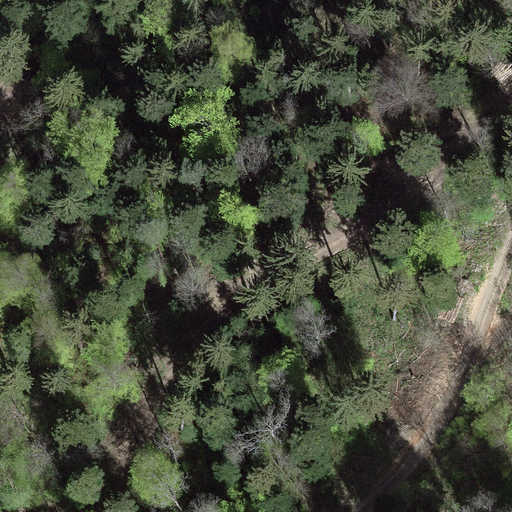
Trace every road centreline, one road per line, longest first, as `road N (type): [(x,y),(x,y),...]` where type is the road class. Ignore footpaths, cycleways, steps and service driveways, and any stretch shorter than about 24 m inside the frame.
road 1 (track): [(94,511),(189,348),(215,318),(271,274),(430,188),(511,116)]
road 2 (track): [(366,511),(431,427),(511,252)]
